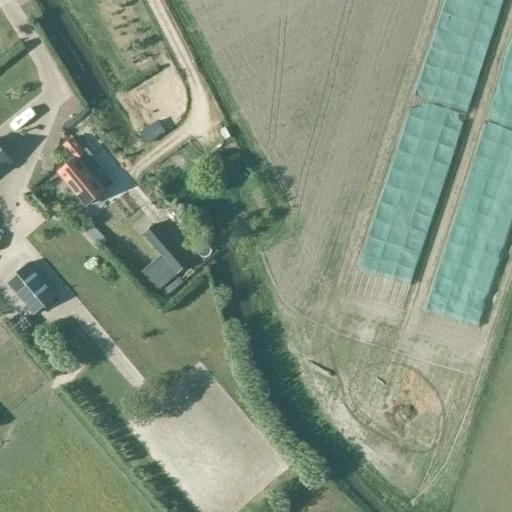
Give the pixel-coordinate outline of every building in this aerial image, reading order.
[(82,115),(76,121),(96,141),(102,135),(82,115)] [(74,138),(63,147),(73,160),(59,172),(63,178),(88,207),(102,194),(92,183),(105,172),(98,164),(95,166),(84,154),(86,152),(74,138)] [(0,170),(11,162),(0,147),(0,170)] [(191,263),(157,225),(146,234),(168,259),(148,277),(161,291),(191,263)] [(28,263),(6,282),(34,316),(56,297),(28,263)]
